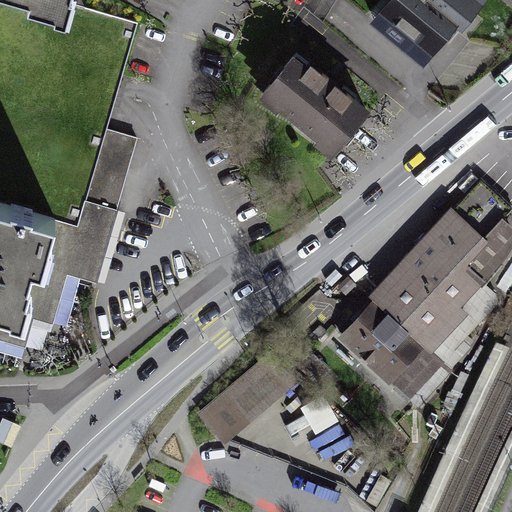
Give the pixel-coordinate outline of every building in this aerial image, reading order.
[(17,0),(65,13),(68,0),(17,0)] [(448,37),(479,0),(359,0),(359,1),(421,53),(440,30),(448,37)] [(325,148),(360,107),(284,43),(249,84),(325,148)] [(388,380),(511,234),(452,184),(329,331),(388,380)] [(21,313),(0,308),(0,339),(18,343),(27,319),(42,324),(60,269),(87,276),(109,205),(80,196),(70,218),(43,212),(21,313)] [(0,308),(21,313),(43,212),(0,202),(0,308)] [(224,442),(294,384),(267,351),(197,409),(224,442)]
